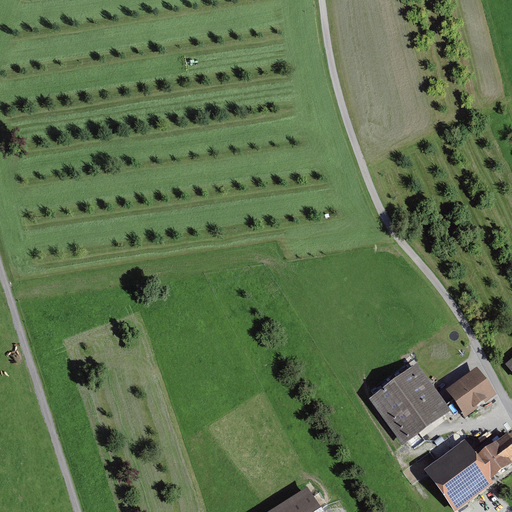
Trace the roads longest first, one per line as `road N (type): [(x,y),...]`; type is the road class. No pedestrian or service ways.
road 1 (track): [(321,0),(342,110),(367,180),(395,236),(440,287),(511,410)]
road 2 (track): [(77,511),(0,267)]
